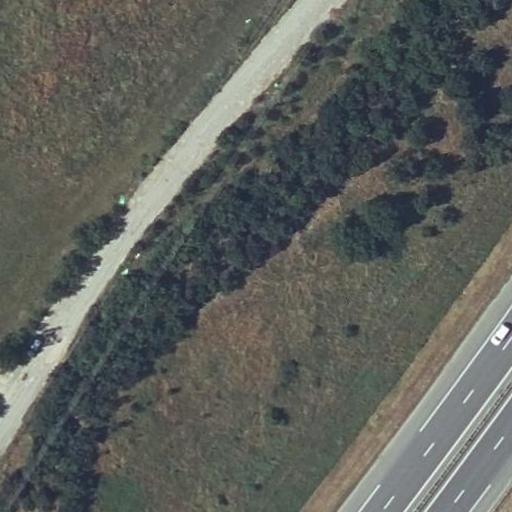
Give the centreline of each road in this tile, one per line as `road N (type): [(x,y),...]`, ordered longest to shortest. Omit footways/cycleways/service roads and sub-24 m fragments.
road 1 (unclassified): [(0,421),(121,240),(320,0)]
road 2 (motorway): [(511,331),(381,511)]
